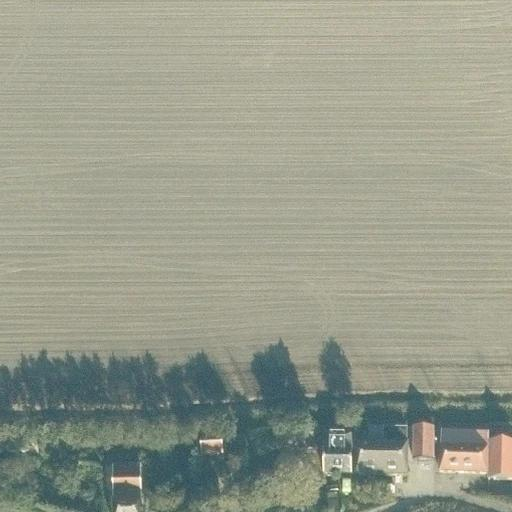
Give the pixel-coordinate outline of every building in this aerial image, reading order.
[(434,431),(412,430),(412,463),(433,463),(434,431)] [(405,476),(405,447),(406,431),(383,431),(382,445),(356,444),(355,476),(405,476)] [(351,476),(351,453),(350,453),(350,436),(323,435),(323,475),(351,476)] [(511,482),(511,446),(487,445),(488,436),(440,435),(440,449),(439,449),(438,475),(487,476),(487,482),(511,482)] [(223,457),(222,439),(200,441),(201,458),(223,457)] [(112,511),(140,511),(140,468),(112,469),(112,496),(112,511)] [(204,483),(206,509),(221,508),(218,481),(204,483)]
